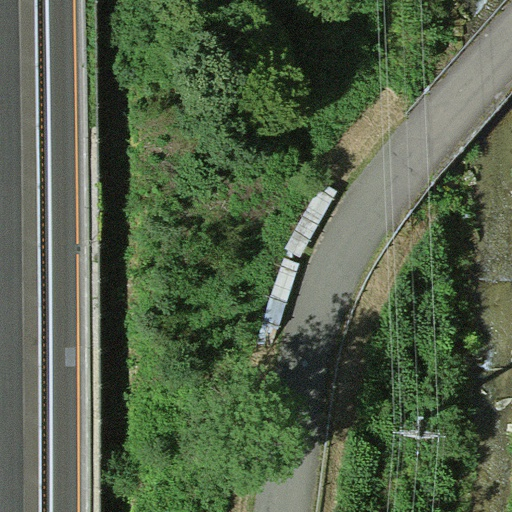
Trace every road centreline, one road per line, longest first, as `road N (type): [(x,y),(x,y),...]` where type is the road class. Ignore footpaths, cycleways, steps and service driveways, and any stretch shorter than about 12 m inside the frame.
road 1 (residential): [(511,32),(370,207),(329,297),(289,443),(281,511)]
road 2 (motorway): [(17,511),(14,0)]
